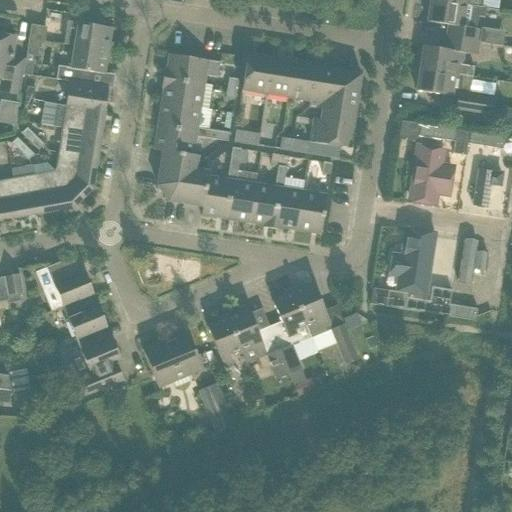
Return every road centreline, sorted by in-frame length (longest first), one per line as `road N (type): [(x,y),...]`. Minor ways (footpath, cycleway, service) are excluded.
road 1 (residential): [(389,44),(145,7)]
road 2 (residential): [(112,229),(145,7)]
road 3 (residential): [(265,255),(237,275),(155,310),(139,309),(101,235)]
road 4 (residential): [(365,209),(389,44)]
road 5 (residential): [(265,255),(112,229)]
road 6 (residential): [(365,209),(508,232)]
road 7 (residential): [(265,255),(346,261),(365,209)]
